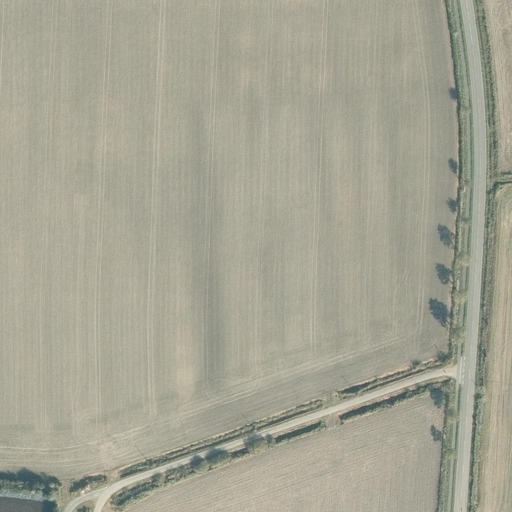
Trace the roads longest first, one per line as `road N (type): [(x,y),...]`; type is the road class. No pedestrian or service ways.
road 1 (residential): [(95,511),(119,483),(471,366)]
road 2 (secondary): [(466,0),(482,142),(471,366)]
road 3 (secondary): [(471,366),(461,511)]
